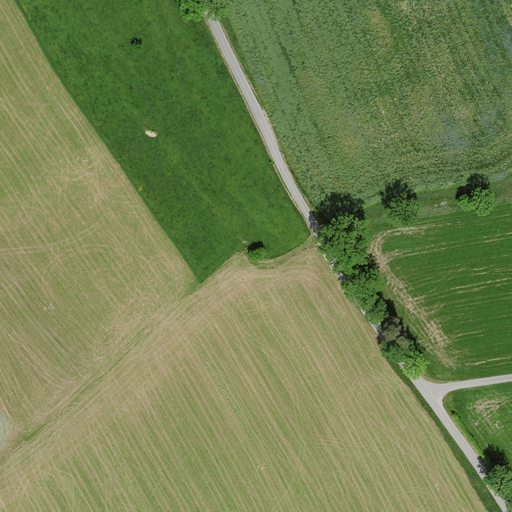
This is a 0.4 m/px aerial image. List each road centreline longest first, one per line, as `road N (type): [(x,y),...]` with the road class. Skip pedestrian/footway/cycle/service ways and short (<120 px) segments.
road 1 (unclassified): [(204,0),(287,178),(428,395)]
road 2 (unclassified): [(428,395),(509,511)]
